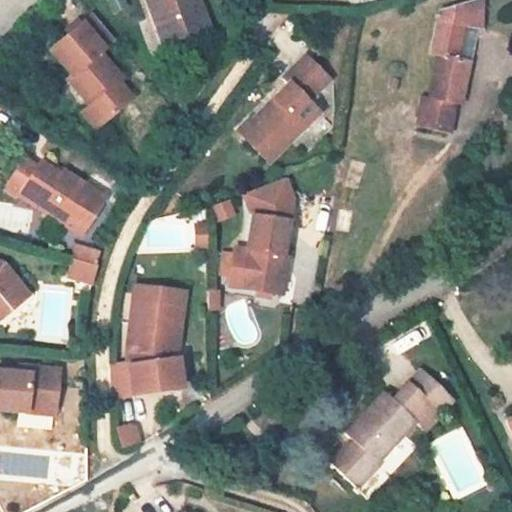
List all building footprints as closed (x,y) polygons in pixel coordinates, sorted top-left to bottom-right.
[(157,0),(175,52),(218,37),(205,0),(157,0)] [(420,135),(456,140),(461,109),(467,109),(474,65),(469,64),(472,45),(492,39),(483,9),(441,20),(432,60),(439,61),(432,103),(425,102),(420,135)] [(98,16),(87,26),(110,52),(121,42),(98,16)] [(87,26),(56,53),(77,78),(101,104),(96,109),(89,115),(103,130),(138,101),(125,86),(128,82),(106,55),(110,52),(87,26)] [(302,94),(248,141),(279,173),(332,124),(318,110),(340,91),(319,67),(296,87),(302,94)] [(73,82),(96,109),(101,104),(77,78),(73,82)] [(26,188),(25,191),(87,230),(111,191),(69,165),(66,169),(46,157),(42,162),(29,154),(13,179),(26,188)] [(259,299),(295,302),(298,263),(292,263),(296,227),(259,224),(256,261),(262,261),(259,299)] [(77,239),(77,253),(100,260),(106,246),(77,239)] [(77,253),(71,271),(95,279),(100,260),(77,253)] [(0,308),(5,315),(33,292),(7,260),(4,263),(0,262),(0,308)] [(256,261),(253,298),(259,299),(262,261),(256,261)] [(143,285),(135,324),(145,326),(150,301),(189,309),(192,294),(143,285)] [(130,351),(133,394),(183,390),(180,354),(189,309),(150,301),(145,326),(135,324),(130,351)] [(222,322),(232,321),(231,304),(221,304),(222,322)] [(419,366),(441,351),(420,322),(398,337),(419,366)] [(33,359),(23,358),(22,365),(32,366),(33,359)] [(0,401),(20,403),(29,404),(31,394),(59,397),(63,361),(33,359),(32,366),(22,365),(0,362),(0,401)] [(336,460),(362,485),(421,420),(429,428),(447,408),(413,378),(396,396),(388,388),(351,428),(359,435),(336,460)] [(31,394),(29,404),(58,407),(59,397),(31,394)]
